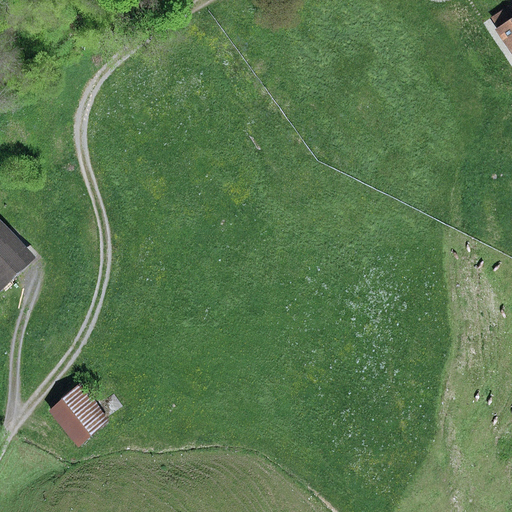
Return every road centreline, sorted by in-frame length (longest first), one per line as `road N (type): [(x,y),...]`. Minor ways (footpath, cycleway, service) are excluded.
road 1 (track): [(0,450),(72,353),(105,267),(89,164),(109,73),(208,0)]
road 2 (track): [(10,429),(17,340),(33,282)]
